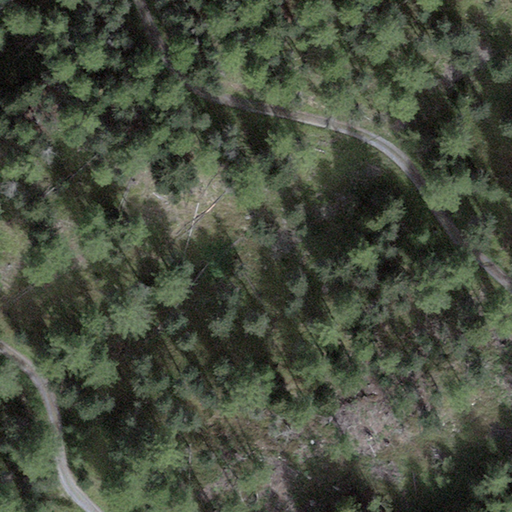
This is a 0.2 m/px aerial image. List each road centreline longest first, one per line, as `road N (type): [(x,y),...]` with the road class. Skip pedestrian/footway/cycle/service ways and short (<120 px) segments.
road 1 (track): [(128,0),(149,68),(214,108),(361,133),(414,178),(455,262),(511,322)]
road 2 (track): [(74,511),(48,485),(32,400),(0,373)]
